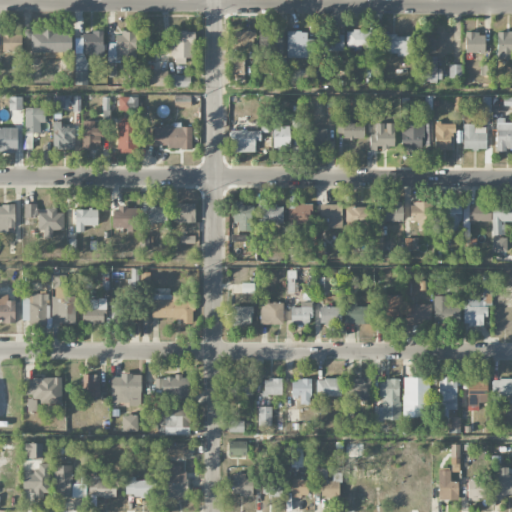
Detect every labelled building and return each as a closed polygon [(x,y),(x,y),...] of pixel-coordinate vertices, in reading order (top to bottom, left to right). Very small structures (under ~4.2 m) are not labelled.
[(31,52),(71,52),(71,34),(54,35),(53,27),(40,27),(40,34),(31,34),(31,52)] [(283,28),(258,28),(258,48),(271,49),(271,56),(282,56),(283,28)] [(75,85),(87,85),(87,56),(103,55),(103,31),(83,32),(83,38),(74,38),(75,85)] [(185,58),(194,57),(193,31),(172,31),(173,57),(175,57),(175,64),(185,64),(185,58)] [(235,49),(255,49),(255,31),(235,31),(235,49)] [(286,58),(308,58),(309,31),(287,31),(286,58)] [(346,48),(371,48),(371,31),(347,31),(346,48)] [(2,52),(21,53),(21,32),(2,32),(2,52)] [(107,62),(135,63),(135,33),(116,32),(116,43),(107,43),(107,62)] [(343,52),(343,33),(320,32),(320,51),(343,52)] [(511,59),(511,32),(497,32),(497,59),(511,59)] [(484,53),(484,33),(465,33),(465,53),(484,53)] [(412,55),(413,35),(376,34),(375,54),(412,55)] [(243,74),(244,58),(230,57),(230,74),(243,74)] [(436,57),(420,57),(421,81),(442,81),(441,68),(437,69),(436,57)] [(449,77),(461,78),(461,64),(449,64),(449,77)] [(168,71),(149,70),(148,85),(167,86),(168,71)] [(306,84),(306,70),(288,70),(287,84),(306,84)] [(190,75),(170,75),(171,86),(190,86),(190,75)] [(21,97),(9,97),(9,110),(22,110),(21,97)] [(127,101),(127,109),(136,110),(136,97),(119,97),(119,101),(127,101)] [(44,107),(25,107),(24,133),(40,133),(40,123),(44,123),(44,107)] [(402,149),(423,149),(422,116),(401,116),(402,149)] [(496,150),(511,150),(511,122),(504,122),(504,118),(496,118),(496,150)] [(82,149),(99,150),(99,137),(104,137),(104,127),(94,127),(94,121),(82,121),(82,149)] [(364,137),(363,121),(336,122),(337,138),(364,137)] [(75,127),(61,127),(61,122),(53,122),(52,149),(74,150),(75,127)] [(117,149),(137,149),(137,122),(117,122),(117,149)] [(369,148),(394,149),(394,123),(376,123),(376,134),(370,134),(369,148)] [(435,151),(453,150),(453,123),(434,123),(435,151)] [(463,149),(486,149),(486,127),(473,128),(473,124),(463,124),(463,149)] [(192,147),(192,127),(181,127),(181,125),(153,125),(154,148),(192,147)] [(289,125),(273,126),(273,148),(290,147),(289,125)] [(16,127),(0,127),(0,153),(17,153),(16,127)] [(325,149),(324,127),(305,127),(305,149),(325,149)] [(255,152),(254,140),(260,140),(260,130),(230,131),(230,140),(233,140),(234,152),(255,152)] [(463,196),(462,229),(469,229),(469,222),(490,222),(490,205),(475,205),(475,196),(463,196)] [(253,233),(254,205),(243,205),(243,201),(233,201),(232,223),(238,223),(237,235),(232,234),(231,241),(245,242),(245,232),(253,233)] [(402,221),(402,203),(383,202),(383,221),(402,221)] [(24,217),(36,217),(36,203),(24,204),(24,217)] [(194,223),(195,204),(175,203),(174,222),(194,223)] [(409,221),(418,222),(418,229),(428,230),(430,203),(410,203),(409,221)] [(459,228),(460,203),(448,203),(448,209),(443,208),(442,228),(459,228)] [(341,204),(321,204),(321,228),(342,228),(341,204)] [(0,230),(15,230),(14,205),(0,205),(0,230)] [(283,206),(259,205),(258,223),(282,224),(283,206)] [(311,205),(288,205),(287,224),(311,225),(311,205)] [(511,205),(491,206),(492,235),(505,235),(504,221),(511,221),(511,205)] [(167,223),(167,206),(146,206),(146,223),(167,223)] [(137,231),(136,207),(112,207),(112,228),(127,228),(127,232),(137,231)] [(346,207),(345,226),(369,226),(369,208),(346,207)] [(63,230),(64,210),(46,210),(46,209),(38,209),(38,233),(52,233),(52,230),(63,230)] [(75,232),(84,232),(84,225),(98,225),(98,210),(76,210),(75,232)] [(194,235),(180,236),(181,243),(195,243),(194,235)] [(375,256),(383,256),(383,237),(375,237),(375,256)] [(417,239),(405,238),(404,250),(417,251),(417,239)] [(506,238),(492,238),(492,251),(506,251),(506,238)] [(74,323),(75,295),(65,295),(65,275),(53,275),(52,323),(74,323)] [(401,295),(385,295),(385,291),(376,291),(376,324),(401,324),(401,295)] [(16,301),(7,300),(7,295),(0,294),(0,322),(14,323),(16,301)] [(46,326),(46,294),(29,294),(29,325),(46,326)] [(185,295),(151,295),(151,319),(193,320),(194,300),(185,299),(185,295)] [(459,305),(448,305),(448,296),(433,296),(434,325),(460,324),(459,305)] [(283,325),(283,303),(268,302),(269,297),(261,297),(260,324),(283,325)] [(431,304),(414,304),(414,298),(407,298),(407,322),(430,323),(431,304)] [(105,299),(81,299),(81,325),(106,324),(105,299)] [(463,325),(485,325),(485,300),(463,300),(463,325)] [(291,307),(290,325),(310,325),(311,302),(300,302),(300,307),(291,307)] [(346,305),(345,323),(368,323),(368,305),(346,305)] [(234,325),(251,325),(251,306),(233,307),(234,325)] [(320,306),(319,324),(341,325),(341,307),(320,306)] [(98,375),(82,375),(83,397),(99,397),(98,375)] [(111,402),(129,402),(129,406),(140,406),(140,375),(110,375),(111,402)] [(157,397),(188,397),(188,377),(157,377),(157,397)] [(429,378),(403,377),(403,417),(424,417),(424,405),(429,405),(429,378)] [(61,378),(25,378),(25,397),(27,397),(27,411),(38,411),(38,403),(62,403),(61,378)] [(281,379),(264,378),(263,395),(281,395),(281,379)] [(353,378),(352,395),(369,396),(370,379),(353,378)] [(448,410),(457,410),(456,378),(437,378),(437,422),(448,422),(448,410)] [(478,410),(478,403),(487,403),(486,378),(467,378),(467,410),(478,410)] [(233,379),(233,395),(251,396),(252,379),(233,379)] [(291,380),(291,397),(299,396),(300,404),(311,404),(310,379),(291,380)] [(316,396),(341,396),(341,379),(316,379),(316,396)] [(511,379),(492,379),(492,403),(501,404),(501,403),(511,403),(511,379)] [(380,380),(380,407),(374,407),(374,421),(400,420),(399,380),(380,380)] [(271,407),(257,407),(258,426),(272,425),(271,407)] [(161,435),(190,434),(189,408),(160,409),(161,435)] [(122,415),(122,431),(138,432),(138,415),(122,415)] [(244,421),(229,421),(228,432),(244,433),(244,421)] [(255,441),(228,441),(228,456),(256,456),(255,441)] [(168,443),(169,456),(187,456),(187,442),(168,443)] [(42,443),(24,443),(24,460),(42,460),(42,443)] [(302,466),(302,444),(291,443),(291,466),(302,466)] [(345,458),(364,458),(365,443),(345,443),(345,458)] [(393,484),(392,456),(366,457),(366,463),(361,463),(361,485),(393,484)] [(22,489),(33,489),(33,495),(48,496),(49,464),(33,463),(32,473),(23,473),(22,489)] [(53,466),(55,497),(72,496),(71,465),(53,466)] [(184,499),(186,466),(164,465),(163,498),(184,499)] [(508,467),(496,468),(497,496),(511,495),(511,475),(508,475),(508,467)] [(327,479),(327,469),(315,469),(315,478),(327,479)] [(458,481),(450,481),(450,470),(438,470),(437,499),(457,499),(458,481)] [(320,496),(339,497),(340,472),(333,472),(333,481),(321,480),(320,496)] [(99,476),(89,475),(88,496),(116,498),(117,481),(99,480),(99,476)] [(253,476),(232,475),(232,495),(252,496),(253,476)] [(154,495),(153,478),(125,479),(126,496),(154,495)] [(263,496),(281,496),(281,480),(263,479),(263,496)] [(291,496),(308,497),(308,479),(292,479),(291,496)] [(467,499),(485,500),(485,481),(468,481),(467,499)] [(86,484),(72,483),(72,497),(85,498),(86,484)]
